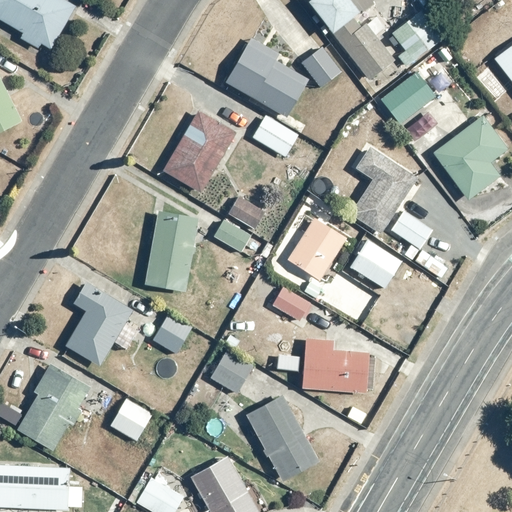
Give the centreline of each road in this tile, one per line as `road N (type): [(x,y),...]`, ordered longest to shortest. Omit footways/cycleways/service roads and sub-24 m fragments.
road 1 (residential): [(170,0),(0,291)]
road 2 (tertiary): [(376,511),(511,292)]
